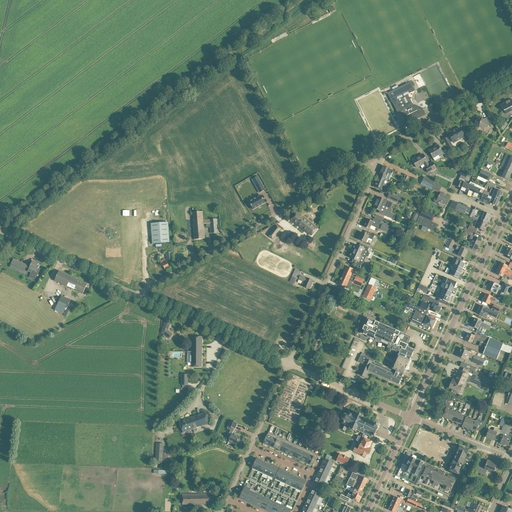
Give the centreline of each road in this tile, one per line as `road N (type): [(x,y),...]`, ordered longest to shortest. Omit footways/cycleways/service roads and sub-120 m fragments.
road 1 (unclassified): [(140,295),(374,158)]
road 2 (residential): [(288,363),(374,158)]
road 3 (unclassified): [(410,417),(503,217)]
road 4 (unclassified): [(288,363),(140,295)]
road 5 (unclassified): [(374,158),(511,83)]
road 6 (unclassified): [(0,230),(140,295)]
road 7 (unclassified): [(410,417),(288,363)]
